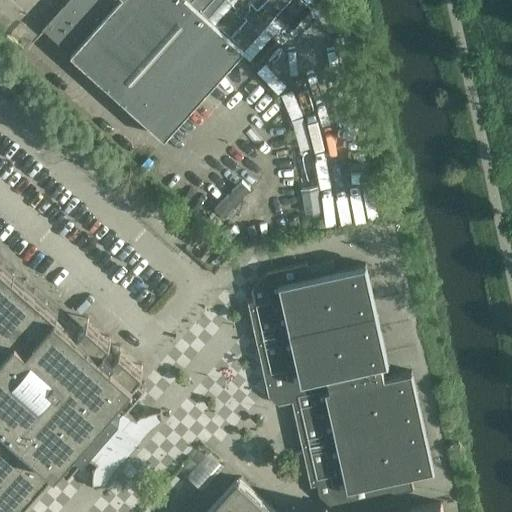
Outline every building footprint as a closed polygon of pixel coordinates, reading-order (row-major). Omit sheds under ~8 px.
[(65,0),(42,27),(165,136),(267,22),(292,44),(319,14),(302,0),(65,0)] [(243,177),(216,205),(226,215),(254,187),(243,177)] [(319,188),(306,189),(308,210),(321,208),(319,188)] [(101,347),(0,258),(0,415),(1,416),(0,416),(0,511),(1,511),(15,511),(56,466),(67,475),(86,453),(97,463),(137,418),(126,408),(145,386),(123,367),(128,361),(106,342),(101,347)] [(307,261),(270,269),(268,269),(252,288),(254,297),(247,299),(268,395),(279,403),(292,401),(310,485),(318,483),(320,495),(333,505),(414,487),(411,473),(433,468),(412,370),(385,376),(382,362),(387,361),(366,263),(310,275),(307,261)] [(277,511),(240,478),(235,477),(204,511),(277,511)] [(444,511),(442,502),(396,511),(444,511)]
